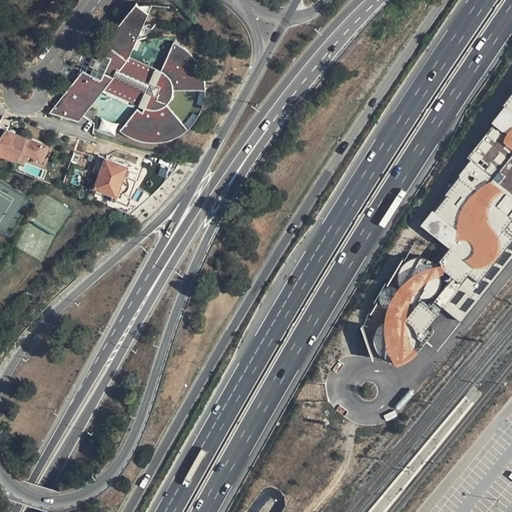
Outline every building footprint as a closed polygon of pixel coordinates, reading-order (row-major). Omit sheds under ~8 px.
[(136,2),(134,4),(144,12),(146,5),(142,3),(136,2)] [(117,69),(126,57),(144,12),(134,4),(131,3),(94,50),(96,53),(94,59),(97,60),(93,68),(90,68),(87,74),(79,72),(47,113),(57,115),(60,112),(69,118),(77,120),(101,90),(103,87),(124,95),(127,101),(141,107),(140,111),(134,109),(118,129),(124,133),(131,136),(139,138),(145,139),(151,140),(157,139),(171,136),(171,129),(180,131),(185,127),(165,102),(167,99),(170,93),(171,86),(202,86),(202,80),(201,75),(194,73),(199,68),(195,61),(190,53),(187,50),(183,52),(178,54),(179,43),(170,39),(158,68),(152,65),(145,80),(117,69)] [(183,47),(179,43),(178,54),(183,52),(187,50),(183,47)] [(152,65),(126,57),(117,69),(145,80),(152,65)] [(86,66),(90,68),(93,68),(97,60),(94,59),(90,58),(86,66)] [(101,90),(127,101),(124,95),(103,87),(101,90)] [(511,92),(418,222),(449,246),(440,258),(444,266),(453,275),(429,301),(421,298),(407,315),(426,330),(444,307),(460,319),(511,252),(511,92)] [(8,136),(15,123),(0,119),(0,137),(2,138),(3,136),(8,136)] [(129,184),(129,180),(125,177),(129,167),(98,155),(92,170),(101,173),(96,186),(122,196),(123,193),(128,188),(129,184)] [(133,168),(129,167),(125,177),(129,180),(133,168)]
